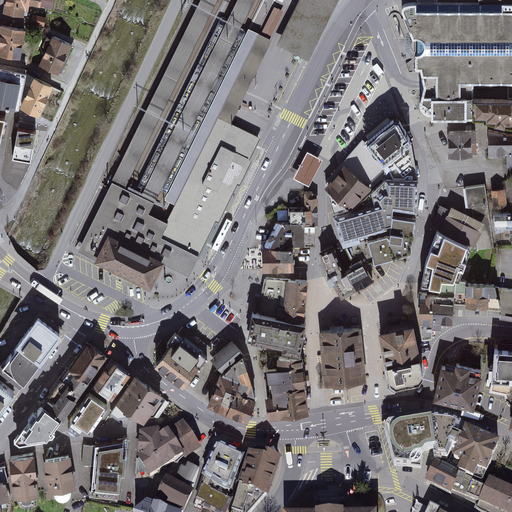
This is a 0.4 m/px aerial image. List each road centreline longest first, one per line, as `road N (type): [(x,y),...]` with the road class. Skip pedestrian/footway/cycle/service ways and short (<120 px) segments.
road 1 (residential): [(39,291),(178,0)]
road 2 (residential): [(0,218),(14,206),(115,0)]
road 3 (residential): [(368,308),(401,284),(424,233),(427,174),(410,115)]
road 4 (residential): [(314,309),(318,181),(333,153),(284,133)]
road 5 (residential): [(198,408),(0,449)]
road 6 (tertiary): [(188,304),(210,282),(284,133)]
road 7 (residential): [(264,431),(261,384),(246,344),(188,304)]
road 8 (tertiary): [(284,133),(358,3)]
road 9 (residential): [(0,433),(86,318)]
road 10 (residential): [(511,333),(478,331),(442,343),(420,408)]
road 11 (residential): [(358,3),(410,115)]
